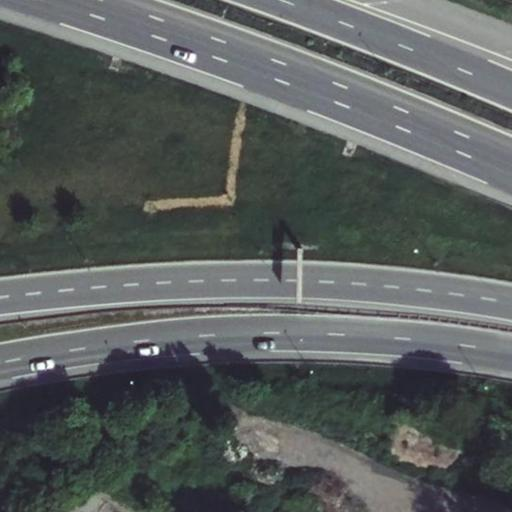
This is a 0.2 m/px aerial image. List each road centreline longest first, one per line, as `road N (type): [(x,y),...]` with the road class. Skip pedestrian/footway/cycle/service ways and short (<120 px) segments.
road 1 (motorway): [(0,364),(115,344),(292,332),(511,353)]
road 2 (trunk): [(0,296),(243,279),(410,287),(511,303)]
road 3 (motorway): [(71,0),(511,166)]
road 4 (motorway): [(511,93),(281,0)]
